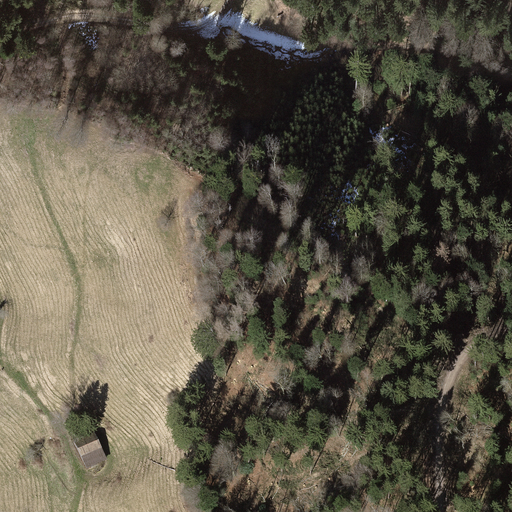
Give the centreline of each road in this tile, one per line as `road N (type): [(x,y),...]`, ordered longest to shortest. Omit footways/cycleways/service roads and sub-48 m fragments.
road 1 (track): [(0,38),(70,17),(199,28),(228,0)]
road 2 (track): [(440,511),(448,377),(467,351),(511,328)]
